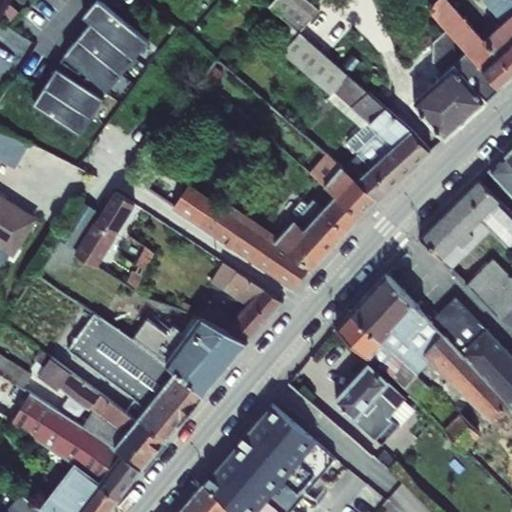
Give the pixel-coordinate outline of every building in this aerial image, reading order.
[(96,0),(84,15),(88,18),(102,1),(100,0),(96,0)] [(300,33),(319,9),(307,0),(274,0),(269,6),(300,33)] [(455,0),(422,0),(451,31),(500,88),(511,77),(511,0),(488,0),(491,3),(488,5),(504,23),(485,41),(456,9),(460,6),(455,0)] [(136,57),(149,41),(102,1),(88,18),(92,22),(136,57)] [(78,37),(122,74),(136,57),(92,22),(78,37)] [(451,31),(437,43),(487,100),(500,88),(451,31)] [(300,33),(283,52),(336,100),(340,96),(369,121),(347,141),(359,154),(371,167),(357,179),(378,197),(431,150),(413,130),(300,33)] [(65,54),(108,90),(122,74),(78,37),(65,54)] [(414,102),(446,137),(487,100),(437,43),(435,61),(446,74),(414,102)] [(92,115),(104,97),(56,67),(44,85),(49,88),(92,115)] [(33,103),(37,106),(49,88),(44,85),(33,103)] [(37,106),(81,134),(92,115),(49,88),(37,106)] [(25,146),(0,133),(0,164),(12,170),(25,146)] [(511,149),(491,170),(511,191),(511,149)] [(361,216),(378,197),(357,179),(344,168),(328,154),(311,173),(337,195),(361,216)] [(344,168),(357,179),(371,167),(359,154),(344,168)] [(511,209),(481,180),(421,239),(451,268),(491,229),(510,247),(511,243),(511,209)] [(174,206),(294,285),(313,265),(313,264),(272,237),(219,201),(218,203),(189,185),(174,206)] [(97,223),(114,234),(134,201),(118,190),(102,214),(97,223)] [(315,267),(361,216),(337,195),(325,207),(315,199),(310,204),(303,201),(295,211),(297,217),(281,235),(277,231),(272,237),(313,264),(313,265),(315,267)] [(0,196),(0,247),(11,256),(36,221),(0,196)] [(60,236),(78,247),(95,221),(100,213),(83,203),(60,236)] [(95,221),(78,247),(81,248),(97,223),(95,221)] [(114,234),(97,223),(81,248),(77,254),(96,264),(114,234)] [(146,249),(137,266),(146,273),(156,256),(146,249)] [(224,261),(212,280),(248,306),(227,331),(249,342),(284,300),(224,261)] [(511,288),(511,279),(495,262),(472,285),(503,316),(511,306),(511,288),(511,289),(511,288)] [(137,266),(127,284),(136,290),(146,273),(137,266)] [(375,275),(341,311),(373,341),(388,325),(484,419),(500,403),(448,351),(449,350),(421,321),(375,275)] [(511,363),(446,296),(421,321),(449,350),(448,351),(500,403),(511,414),(511,363)] [(341,311),(325,328),(358,357),(373,341),(341,311)] [(167,438),(205,394),(166,362),(133,339),(94,314),(68,350),(135,399),(129,407),(167,438)] [(143,317),(133,339),(166,362),(205,394),(249,342),(227,331),(198,318),(182,337),(176,333),(173,337),(143,317)] [(385,352),(373,341),(358,357),(370,368),(385,352)] [(126,411),(41,349),(34,360),(38,363),(34,370),(89,409),(90,406),(94,409),(84,425),(105,440),(142,469),(167,438),(129,407),(126,411)] [(325,401),(361,435),(371,444),(389,425),(379,416),(395,399),(359,364),(325,401)] [(76,465),(119,498),(142,469),(105,440),(84,425),(30,392),(11,424),(76,465)] [(235,445),(204,482),(233,509),(235,511),(288,511),(292,508),(295,511),(309,511),(316,504),(304,494),(336,456),(272,402),(235,445)] [(455,449),(470,434),(451,415),(436,430),(455,449)] [(76,465),(41,508),(46,511),(108,511),(119,498),(76,465)] [(204,482),(178,511),(235,511),(233,509),(204,482)] [(46,511),(41,508),(21,493),(6,511),(46,511)]
